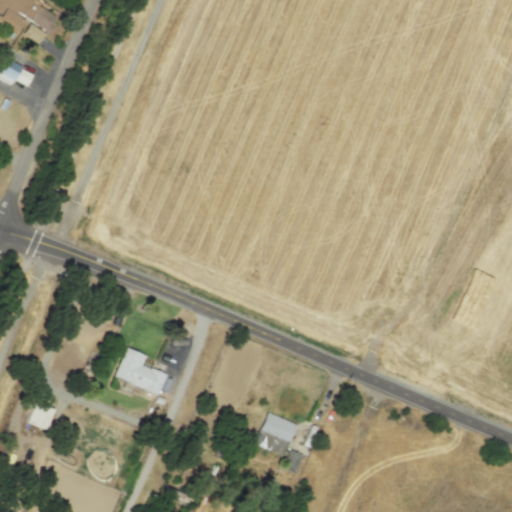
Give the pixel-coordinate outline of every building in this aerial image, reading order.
[(56,12),(33,0),(0,0),(0,25),(15,33),(23,18),(29,21),(21,34),(38,44),(56,12)] [(31,72),(2,59),(0,64),(0,77),(24,88),(31,72)] [(146,391),(143,397),(152,401),(163,374),(139,365),(143,355),(122,347),(111,377),(146,391)] [(50,408),(30,402),(25,423),(44,428),(50,408)] [(293,424),(264,412),(251,443),(280,455),(293,424)] [(299,453),(286,449),(280,469),(293,473),(299,453)]
